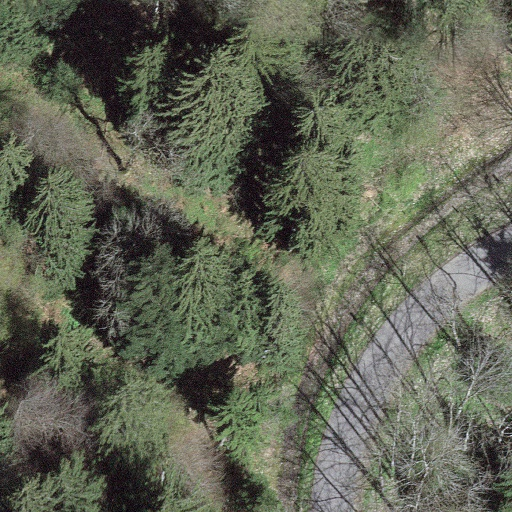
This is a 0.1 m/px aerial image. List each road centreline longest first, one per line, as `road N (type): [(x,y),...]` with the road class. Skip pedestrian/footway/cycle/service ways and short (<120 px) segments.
road 1 (track): [(290,511),(293,433),(323,353),(370,275),(511,153)]
road 2 (unclassified): [(511,239),(459,274),(387,350),(356,403),(333,511)]
